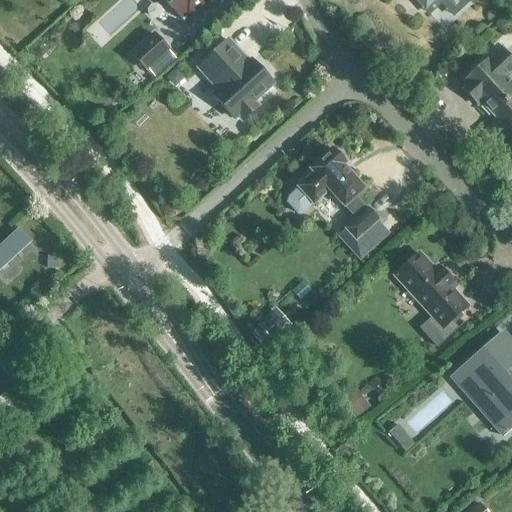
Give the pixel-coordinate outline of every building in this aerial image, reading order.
[(162,0),(183,23),(187,19),(190,22),(214,1),(213,0),(162,0)] [(411,0),(434,22),(455,0),(411,0)] [(151,29),(130,51),(147,68),(168,46),(151,29)] [(249,59),(246,62),(224,39),(195,68),(216,90),(210,96),(231,118),(235,115),(240,121),(256,106),(251,101),(271,82),(249,59)] [(511,84),(507,79),(511,74),(511,62),(500,49),(489,59),(488,59),(462,83),(462,84),(459,87),(477,107),(481,103),(503,127),(511,119),(511,84)] [(366,192),(344,160),(299,200),(327,226),(341,214),(351,225),(373,208),(361,196),(366,192)] [(20,229),(0,246),(0,266),(17,251),(23,258),(30,251),(25,245),(30,240),(20,229)] [(217,247),(203,257),(216,273),(229,264),(217,247)] [(437,267),(433,271),(418,255),(393,277),(430,319),(423,326),(441,346),(458,330),(451,322),(466,308),(452,291),(456,288),(437,267)] [(511,357),(495,370),(482,351),(450,376),(465,397),(473,391),(507,432),(511,428),(511,357)] [(0,398),(0,414),(1,416),(5,414),(6,415),(2,418),(11,431),(24,421),(14,409),(17,407),(6,393),(0,398)] [(389,434),(405,451),(412,445),(396,427),(389,434)]
